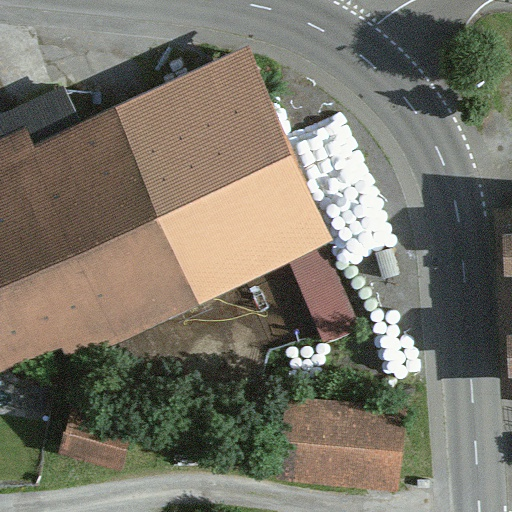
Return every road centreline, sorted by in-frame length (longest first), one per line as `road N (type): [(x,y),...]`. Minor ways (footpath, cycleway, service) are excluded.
road 1 (tertiary): [(347,38),(407,99),(441,173),(463,264),(477,511)]
road 2 (tertiary): [(212,0),(259,5),(347,38)]
